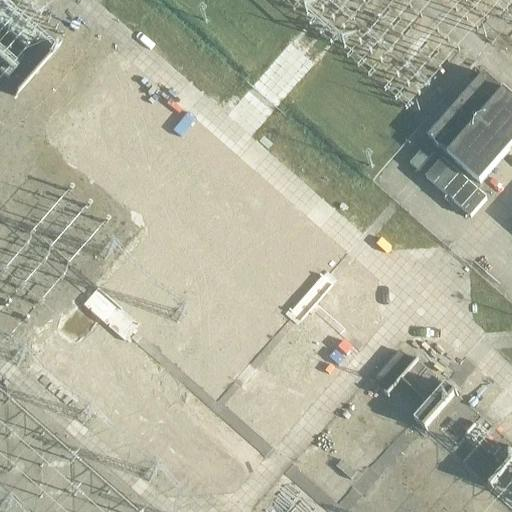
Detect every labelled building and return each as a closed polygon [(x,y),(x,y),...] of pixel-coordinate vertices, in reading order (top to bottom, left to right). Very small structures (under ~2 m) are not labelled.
[(0,0),(0,85),(14,98),(61,48),(5,0),(0,0)] [(429,139),(480,184),(511,148),(511,100),(484,76),(429,139)] [(122,103),(91,136),(331,348),(363,312),(122,103)] [(84,307),(127,346),(142,331),(98,291),(84,307)] [(511,444),(446,386),(417,361),(386,398),(414,423),(511,507),(511,444)]
